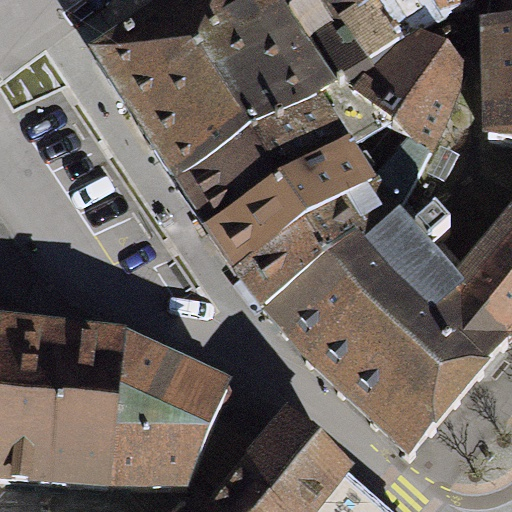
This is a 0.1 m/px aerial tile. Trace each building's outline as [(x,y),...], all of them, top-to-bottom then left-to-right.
[(198,0),(96,68),(196,214),(357,114),(511,2),(511,0),(445,0),(407,20),(394,0),(198,0)] [(394,0),(407,20),(445,0),(394,0)] [(511,38),(498,39),(497,150),(511,150),(511,38)] [(357,114),(196,214),(227,263),(388,155),(462,71),(453,63),(368,128),(357,114)] [(388,155),(227,263),(266,305),(420,192),(470,80),(462,71),(388,155)] [(420,192),(266,305),(282,324),(295,341),(448,215),(463,151),(478,88),(470,80),(420,192)] [(490,268),(448,215),(295,341),(404,463),(460,405),(511,351),(502,341),(459,302),(490,268)] [(459,302),(502,341),(511,328),(511,243),(490,268),(459,302)] [(0,458),(2,498),(104,499),(121,344),(0,337),(0,458)] [(121,344),(104,499),(191,490),(233,387),(121,344)] [(382,511),(276,418),(211,500),(222,511),(382,511)] [(222,511),(211,500),(195,511),(222,511)]
